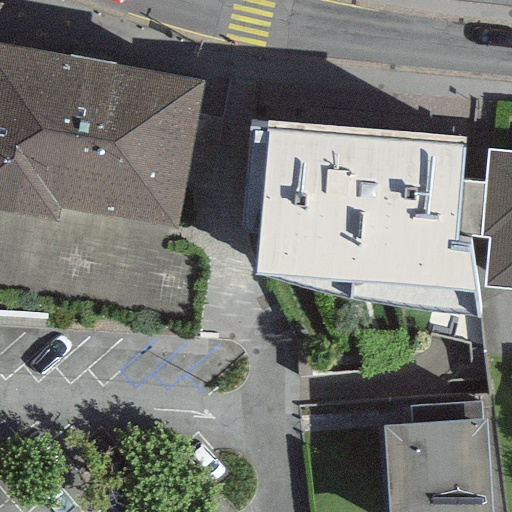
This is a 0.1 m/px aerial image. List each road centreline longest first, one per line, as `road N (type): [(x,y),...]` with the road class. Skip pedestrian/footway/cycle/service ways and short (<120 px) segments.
road 1 (primary): [(511,47),(177,0)]
road 2 (residential): [(234,254),(276,511)]
